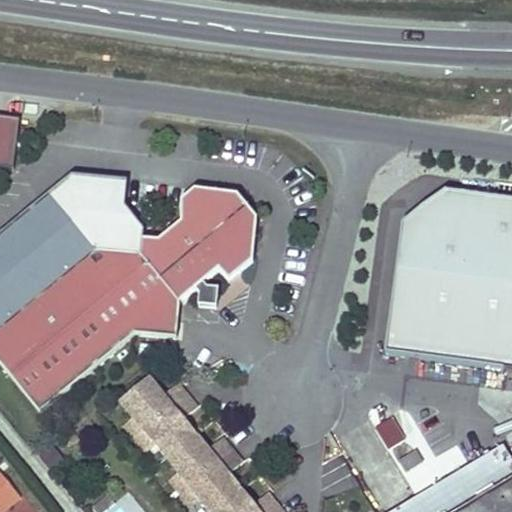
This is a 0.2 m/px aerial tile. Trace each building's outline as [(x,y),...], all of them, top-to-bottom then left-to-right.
[(71,180),(0,238),(0,367),(39,415),(134,338),(177,342),(179,304),(194,293),(200,298),(198,309),(216,310),(217,294),(205,293),(201,287),(219,274),(226,283),(252,265),(254,222),(237,200),(196,194),(182,204),(180,227),(157,245),(140,243),(141,232),(123,209),(126,186),(71,180)] [(511,207),(443,198),(403,232),(385,356),(511,373),(511,207)] [(278,511),(267,498),(251,511),(249,511),(245,511),(244,510),(245,503),(232,487),(225,487),(222,483),(241,467),(221,443),(206,455),(202,459),(199,455),(200,448),(187,433),(180,432),(177,428),(181,425),(196,412),(177,389),(162,402),(158,405),(154,401),(155,393),(148,385),(120,407),(133,423),(143,436),(154,449),(178,478),(188,491),(199,504),(205,511),(278,511)] [(406,444),(395,422),(377,431),(389,453),(406,444)] [(134,444),(143,436),(133,423),(123,431),(134,444)] [(145,457),(154,449),(143,436),(134,444),(145,457)] [(40,456),(50,473),(65,465),(55,448),(40,456)] [(511,511),(511,466),(502,450),(397,511),(511,511)] [(416,456),(399,465),(405,476),(421,467),(416,456)] [(0,511),(1,511),(18,500),(0,476),(0,511)] [(179,499),(188,491),(178,478),(168,486),(179,499)] [(99,503),(106,511),(128,495),(120,486),(99,503)] [(189,511),(190,511),(199,504),(188,491),(179,499),(189,511)]
